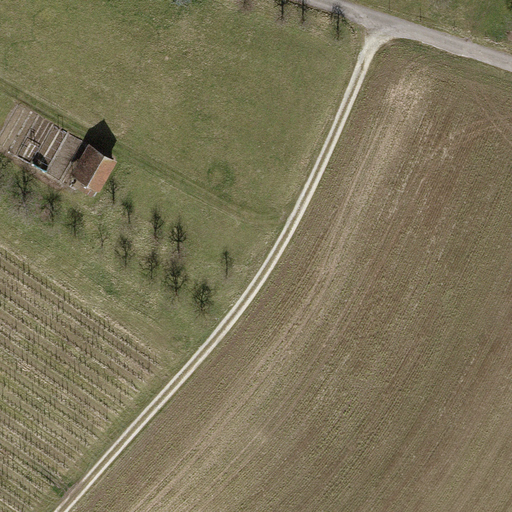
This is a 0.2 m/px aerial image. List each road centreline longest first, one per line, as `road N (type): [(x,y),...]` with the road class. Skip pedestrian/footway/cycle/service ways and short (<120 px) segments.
road 1 (track): [(384,21),(291,227),(248,297),(60,511)]
road 2 (track): [(511,63),(313,0)]
